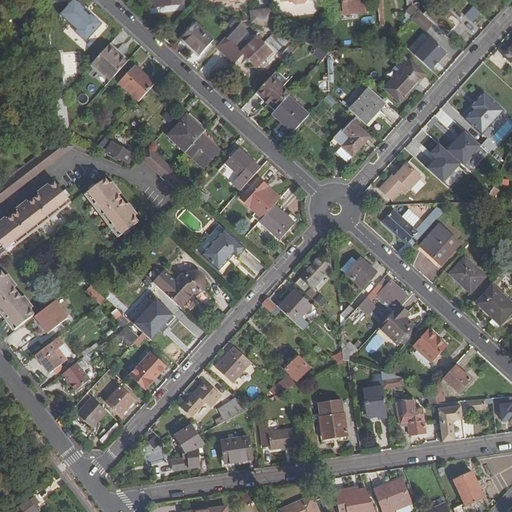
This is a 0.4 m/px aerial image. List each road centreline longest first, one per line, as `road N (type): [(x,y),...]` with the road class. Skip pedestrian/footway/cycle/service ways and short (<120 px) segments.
road 1 (residential): [(116,511),(127,503),(511,444)]
road 2 (residential): [(94,483),(323,222)]
road 3 (residential): [(321,197),(105,0)]
road 4 (residential): [(346,195),(511,13)]
road 5 (residential): [(511,368),(347,221)]
road 6 (tertiary): [(0,361),(94,483)]
